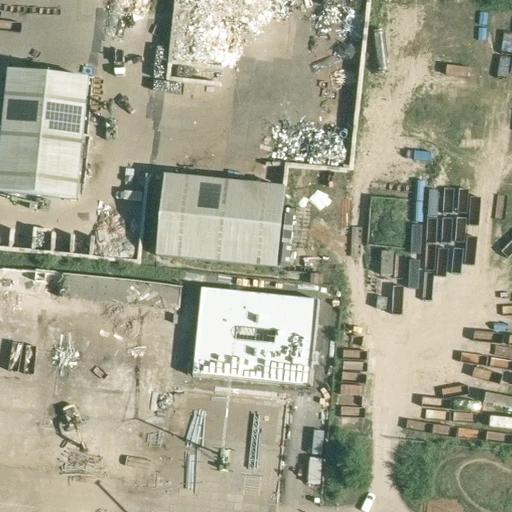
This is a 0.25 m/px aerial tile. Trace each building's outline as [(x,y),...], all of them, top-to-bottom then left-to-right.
[(129,0),(129,12),(146,13),(146,1),(135,0),(129,0)] [(204,0),(199,18),(224,25),(231,0),(204,0)] [(159,35),(160,24),(144,22),(143,34),(159,35)] [(14,53),(43,52),(42,35),(14,36),(14,53)] [(173,78),(195,80),(198,41),(176,39),(173,78)] [(10,70),(0,162),(0,191),(77,199),(89,79),(10,70)] [(157,256),(278,268),(286,188),(166,176),(157,256)] [(0,511),(277,511),(288,407),(168,396),(178,294),(0,277),(0,511)] [(199,294),(190,379),(310,391),(319,307),(199,294)]
